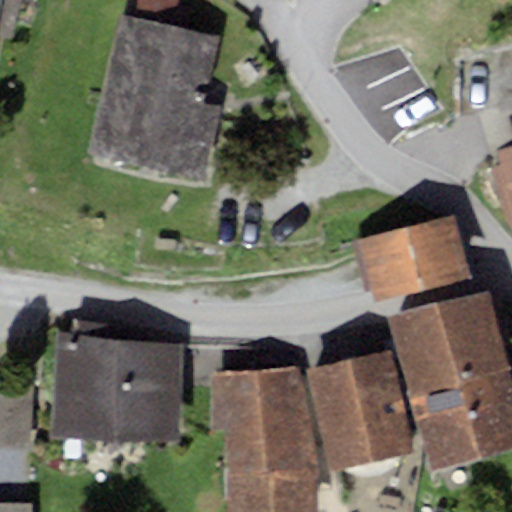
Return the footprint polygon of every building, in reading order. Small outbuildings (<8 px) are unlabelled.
[(0,0),(0,96),(8,98),(24,0),(0,0)] [(233,54),(135,27),(109,161),(222,186),(242,114),(233,54)] [(447,223),(354,244),(369,300),(461,282),(447,223)] [(511,295),(417,318),(442,396),(511,378),(511,295)] [(201,349),(77,341),(72,432),(195,440),(201,349)] [(413,353),(331,368),(355,471),(439,452),(413,353)] [(314,370),(228,376),(230,435),(247,435),(250,472),(248,511),(340,511),(337,469),(314,370)] [(434,398),(456,472),(511,457),(511,378),(442,396),(434,398)] [(0,448),(40,450),(43,385),(0,383),(0,448)] [(25,511),(25,503),(0,504),(0,511),(25,511)]
